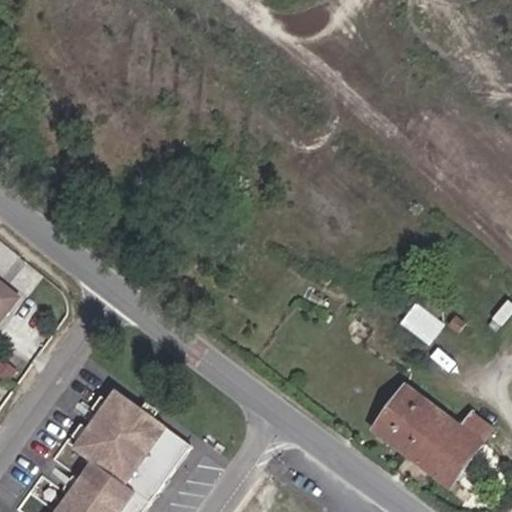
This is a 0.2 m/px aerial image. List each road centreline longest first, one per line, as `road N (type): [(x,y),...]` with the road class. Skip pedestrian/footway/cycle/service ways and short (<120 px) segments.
road 1 (residential): [(0,471),(126,293)]
road 2 (tertiary): [(280,412),(126,293)]
road 3 (tertiary): [(415,511),(280,412)]
road 4 (tertiary): [(126,293),(0,189)]
road 5 (residential): [(280,412),(208,511)]
